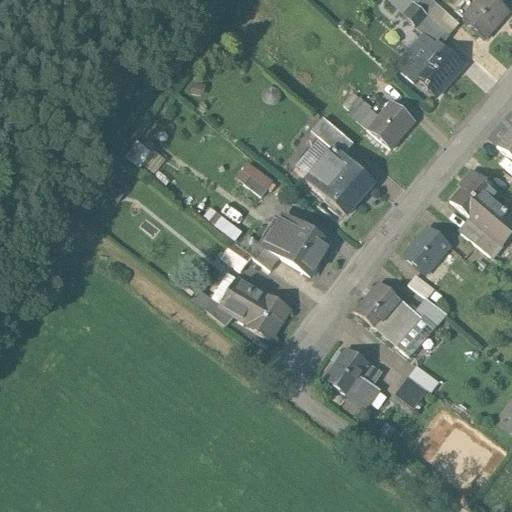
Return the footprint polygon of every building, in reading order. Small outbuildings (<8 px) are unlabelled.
[(475,0),(474,1),(478,4),(462,24),(484,43),(508,14),(492,1),(493,0),(475,0)] [(461,70),(425,39),(408,58),(422,69),(413,79),(436,99),(461,70)] [(405,134),(383,115),(377,122),(366,113),(368,111),(359,103),(346,118),(388,155),(405,134)] [(511,131),(497,150),(511,163),(511,131)] [(134,144),(123,158),(137,170),(149,156),(134,144)] [(373,187),(334,153),(321,167),(320,166),(305,183),(346,218),(373,187)] [(245,163),(233,180),(259,198),(271,182),(245,163)] [(496,196),(474,177),(450,205),(499,247),(511,231),(511,223),(495,209),(497,207),(491,201),(496,196)] [(330,250),(279,219),(260,250),(311,281),(330,250)] [(426,232),(402,260),(424,279),(448,251),(426,232)] [(405,287),(426,302),(434,291),(413,276),(405,287)] [(286,316),(257,296),(256,297),(239,286),(231,298),(226,295),(216,311),(245,328),(244,331),(269,345),(286,316)] [(419,324),(378,287),(355,316),(409,363),(435,332),(422,320),(419,324)] [(345,355),(324,386),(366,414),(378,395),(363,384),(362,385),(360,384),(369,372),(345,355)] [(436,387),(417,371),(399,393),(418,408),(436,387)] [(488,457),(456,433),(431,465),(464,489),(488,457)]
